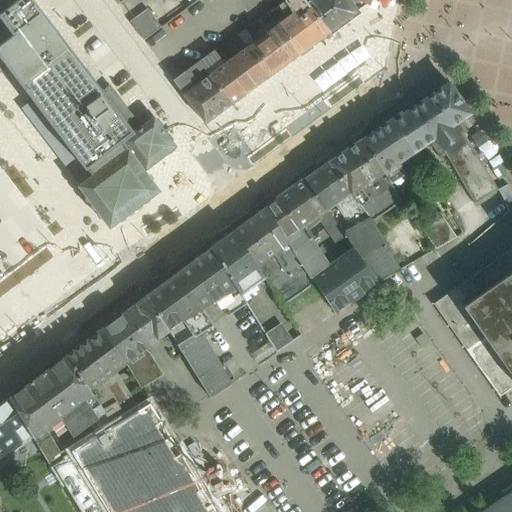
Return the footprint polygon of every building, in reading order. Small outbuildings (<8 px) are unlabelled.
[(0,44),(0,57),(85,170),(87,168),(133,133),(32,0),(18,0),(0,13),(0,19),(12,35),(0,44)] [(285,0),(284,1),(293,13),(307,3),(304,0),(285,0)] [(304,0),(307,3),(329,32),(355,13),(345,0),(304,0)] [(293,13),(276,26),(297,55),(329,32),(307,3),(293,13)] [(161,28),(147,9),(130,22),(143,40),(161,28)] [(276,26),(246,48),(267,77),(297,55),(276,26)] [(236,35),(214,51),(224,65),(246,48),(236,35)] [(340,87),(382,58),(368,38),(326,67),(340,87)] [(224,65),(209,76),(231,104),(267,77),(246,48),(224,65)] [(224,65),(214,51),(199,62),(209,76),(224,65)] [(199,62),(173,81),(205,124),(231,104),(209,76),(199,62)] [(421,102),(450,144),(458,138),(451,127),(460,121),(470,114),(449,83),(421,102)] [(450,144),(421,102),(403,115),(401,113),(391,120),(413,153),(434,138),(442,149),(450,144)] [(133,133),(87,168),(93,176),(78,187),(109,229),(159,191),(144,171),(176,147),(154,117),(133,133)] [(391,120),(361,140),(383,173),(391,184),(406,174),(399,163),(413,153),(391,120)] [(498,190),(464,134),(467,132),(460,121),(451,127),(458,138),(450,144),(442,149),(475,204),(498,190)] [(361,140),(328,162),(350,193),(351,195),(383,173),(361,140)] [(350,193),(328,162),(305,179),(326,210),(335,204),(350,193)] [(383,173),(351,195),(371,220),(372,221),(402,201),(391,184),(383,173)] [(304,178),(276,198),(277,200),(266,208),(286,239),(299,230),(307,224),(326,210),(305,179),(304,178)] [(350,193),(335,204),(354,229),(371,220),(351,195),(350,193)] [(266,208),(234,232),(256,266),(274,253),(288,242),(286,239),(266,208)] [(344,235),(326,210),(307,224),(310,228),(320,221),(335,243),(345,237),(344,235)] [(443,218),(422,230),(436,250),(456,238),(443,218)] [(354,229),(344,235),(345,237),(354,250),(377,282),(399,270),(372,221),(371,220),(354,229)] [(329,268),(311,239),(307,242),(299,230),(286,239),(288,242),(292,249),(302,264),(312,280),(329,268)] [(256,266),(234,232),(211,248),(236,287),(240,294),(263,277),(256,266)] [(288,242),(274,253),(278,259),(292,249),(288,242)] [(176,274),(200,309),(201,308),(202,310),(236,287),(211,248),(176,274)] [(511,248),(434,304),(466,350),(484,336),(463,307),(511,272),(511,248)] [(292,249),(278,259),(288,274),(302,264),(292,249)] [(354,250),(329,268),(312,280),(314,283),(334,313),(377,283),(377,282),(354,250)] [(288,274),(270,287),(282,306),(314,283),(312,280),(302,264),(288,274)] [(487,341),(511,322),(511,272),(463,307),(484,336),(487,341)] [(200,309),(176,274),(146,296),(168,330),(200,309)] [(168,330),(146,296),(123,313),(147,348),(168,331),(168,330)] [(200,309),(168,330),(168,331),(178,346),(201,332),(203,337),(215,329),(202,310),(201,308),(200,309)] [(147,348),(123,313),(100,331),(125,364),(126,363),(144,349),(147,348)] [(511,322),(487,341),(511,376),(511,322)] [(280,328),(267,337),(276,353),(291,343),(280,328)] [(125,364),(100,331),(95,334),(64,357),(89,390),(115,371),(120,368),(125,364)] [(201,332),(178,346),(211,399),(231,385),(203,337),(201,332)] [(484,336),(466,350),(496,392),(511,381),(511,376),(487,341),(484,336)] [(144,349),(126,363),(141,389),(164,375),(150,353),(144,349)] [(37,377),(62,418),(72,436),(89,423),(97,435),(112,426),(89,390),(64,357),(37,377)] [(139,410),(119,376),(115,371),(89,390),(112,426),(113,426),(139,410)] [(62,418),(37,377),(9,398),(31,434),(51,467),(64,459),(50,437),(45,431),(62,418)] [(0,404),(0,439),(8,451),(31,434),(9,398),(0,404)] [(139,410),(113,426),(112,426),(97,435),(71,451),(108,511),(216,511),(150,403),(139,410)] [(511,511),(511,491),(482,511),(511,511)]
